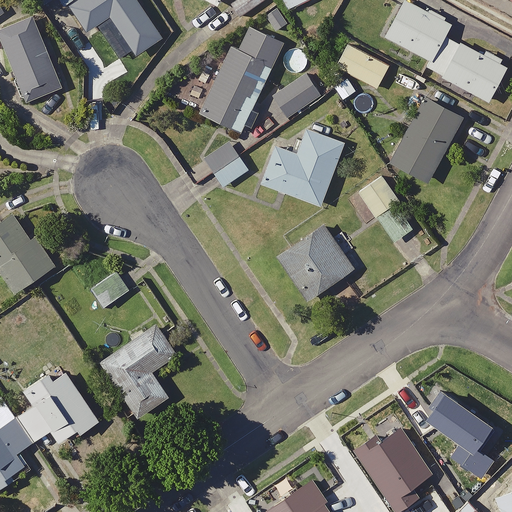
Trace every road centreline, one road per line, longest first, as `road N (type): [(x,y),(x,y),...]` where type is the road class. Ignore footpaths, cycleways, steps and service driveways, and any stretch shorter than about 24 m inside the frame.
road 1 (residential): [(115,186),(175,242),(283,408)]
road 2 (residential): [(283,408),(452,300)]
road 3 (residential): [(132,511),(283,408)]
